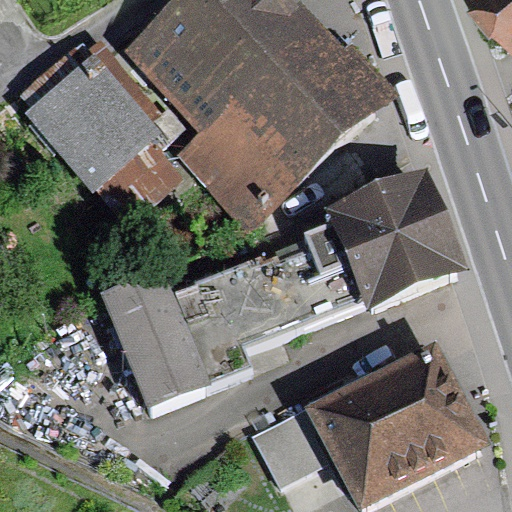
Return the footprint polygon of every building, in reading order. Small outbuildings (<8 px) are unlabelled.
[(205,0),(131,66),(204,148),(183,166),(255,248),(285,221),(298,236),(312,224),(319,233),(406,157),(381,128),(398,113),(352,62),(338,74),(303,34),(293,43),(255,0),(205,0)] [(511,0),(491,0),(511,25),(511,0)] [(29,131),(96,208),(161,151),(94,75),(29,131)] [(424,191),(323,233),(365,333),(465,291),(424,191)] [(103,315),(146,425),(205,403),(162,292),(103,315)] [(303,437),(343,511),(394,511),(483,465),(431,368),(303,437)]
